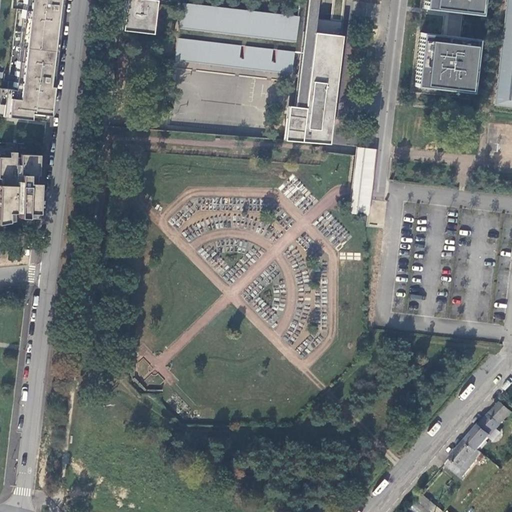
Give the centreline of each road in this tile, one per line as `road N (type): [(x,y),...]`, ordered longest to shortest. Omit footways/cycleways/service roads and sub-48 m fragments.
road 1 (residential): [(55,222),(22,511)]
road 2 (residential): [(81,0),(55,222)]
road 3 (unclassified): [(511,372),(379,511)]
